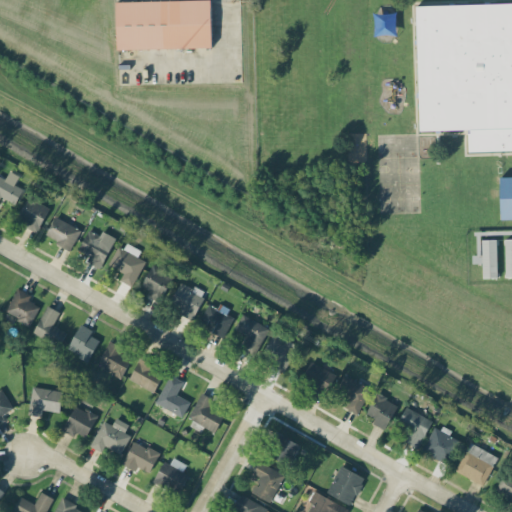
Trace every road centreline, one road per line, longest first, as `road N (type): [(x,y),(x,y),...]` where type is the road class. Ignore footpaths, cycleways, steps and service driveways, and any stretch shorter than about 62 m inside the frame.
road 1 (residential): [(0,243),(466,511)]
road 2 (residential): [(149,511),(70,469),(26,457)]
road 3 (residential): [(199,511),(264,397)]
